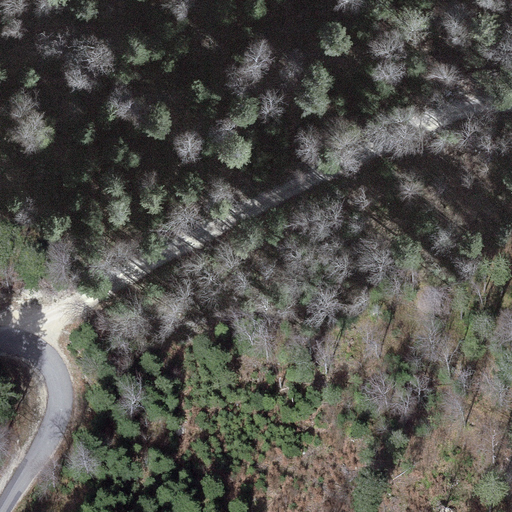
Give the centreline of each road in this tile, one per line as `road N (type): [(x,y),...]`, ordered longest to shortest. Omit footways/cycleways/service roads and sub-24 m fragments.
road 1 (track): [(20,342),(60,312),(458,112),(511,119)]
road 2 (unclassified): [(1,511),(50,432),(60,392),(44,356),(0,338)]
